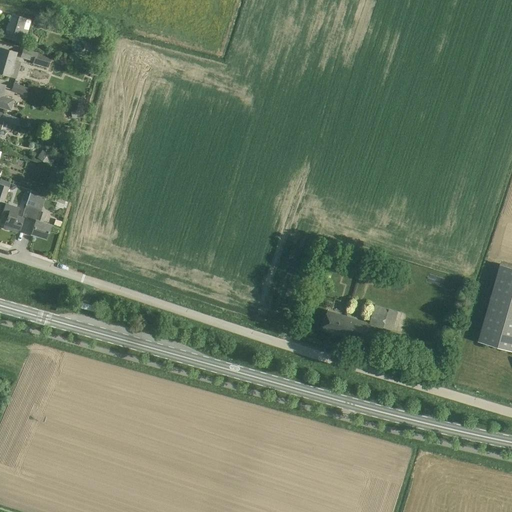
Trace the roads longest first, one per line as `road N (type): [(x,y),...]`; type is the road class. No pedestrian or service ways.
road 1 (unclassified): [(511,413),(0,251)]
road 2 (secondary): [(511,441),(0,306)]
